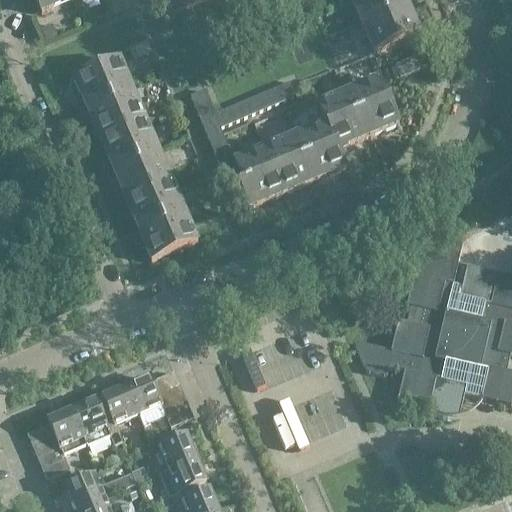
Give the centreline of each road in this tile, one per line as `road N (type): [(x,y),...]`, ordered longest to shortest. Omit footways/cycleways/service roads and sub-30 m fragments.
road 1 (residential): [(464,0),(479,68),(440,165),(400,207),(179,301)]
road 2 (residential): [(268,511),(179,301)]
road 3 (residential): [(179,301),(0,378)]
